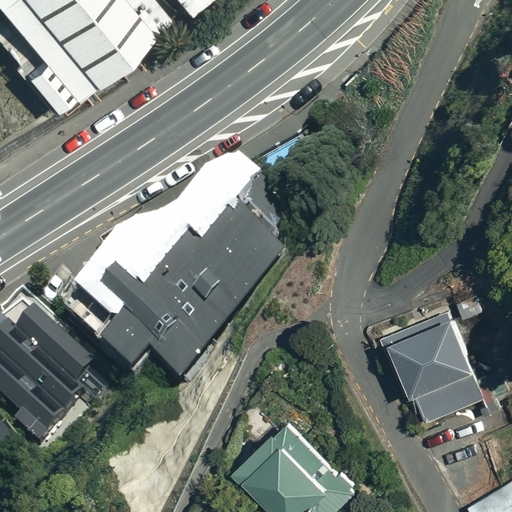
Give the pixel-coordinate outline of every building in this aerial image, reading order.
[(0,0),(0,18),(68,99),(109,64),(117,72),(134,58),(127,49),(164,18),(149,0),(0,0)] [(166,0),(174,10),(180,16),(213,0),(166,0)] [(138,282),(118,306),(126,313),(120,319),(134,331),(114,355),(140,377),(156,358),(183,380),(313,228),(263,186),(208,251),(201,245),(156,297),(138,282)] [(8,322),(0,331),(0,393),(21,413),(15,420),(35,438),(82,388),(91,397),(110,376),(44,314),(23,336),(8,322)] [(495,391),(464,318),(402,344),(433,417),(495,391)] [(345,511),(367,491),(297,420),(246,472),(285,511),(345,511)] [(0,457),(18,443),(0,421),(0,457)] [(511,511),(511,478),(471,503),(476,511),(511,511)]
